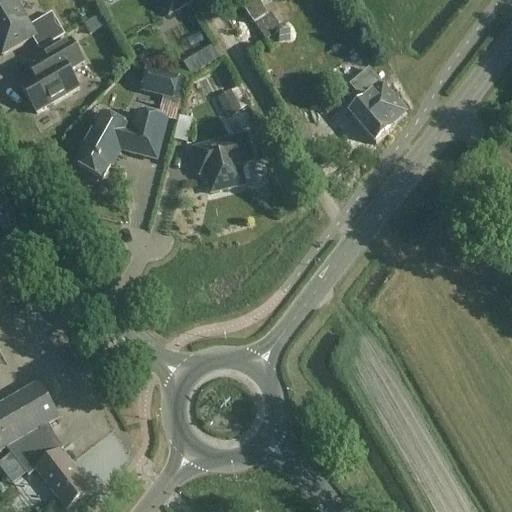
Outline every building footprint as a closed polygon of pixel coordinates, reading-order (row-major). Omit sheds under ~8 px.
[(39,51),(64,37),(51,15),(30,28),(13,0),(0,0),(0,54),(2,57),(32,39),(39,51)] [(157,0),(168,18),(188,7),(184,0),(157,0)] [(245,0),(239,4),(265,42),(281,32),(270,15),(267,17),(259,5),(266,0),(245,0)] [(31,80),(19,87),(36,116),(79,90),(69,74),(83,65),(69,41),(24,68),(31,80)] [(171,100),(176,79),(146,71),(142,87),(160,92),(158,97),(171,100)] [(350,87),(354,92),(365,104),(350,117),(375,146),(390,134),(388,131),(405,116),(383,90),(368,72),(350,87)] [(217,100),(227,119),(247,108),(237,89),(217,100)] [(156,162),(166,122),(136,114),(132,132),(101,115),(80,153),(82,154),(75,167),(101,181),(115,157),(117,158),(120,153),(156,162)] [(239,167),(252,164),(246,138),(192,151),(199,177),(206,176),(211,196),(244,187),(239,167)] [(66,511),(91,493),(60,453),(62,452),(47,427),(59,420),(39,386),(0,408),(0,454),(6,451),(27,479),(36,473),(65,511),(66,511)]
